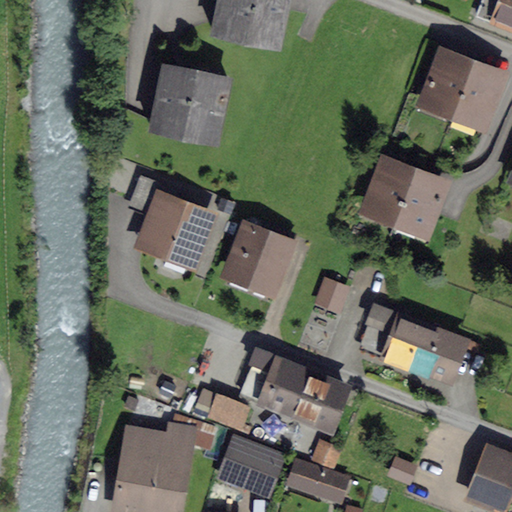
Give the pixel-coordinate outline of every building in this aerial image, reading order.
[(223,0),(216,37),(280,51),(290,0),(223,0)] [(511,0),(499,0),(490,23),(511,32),(511,0)] [(415,106),(452,121),(476,64),(438,49),(415,106)] [(511,83),(511,78),(476,64),(452,121),(490,137),(511,83)] [(150,133),(220,147),(233,82),(163,68),(150,133)] [(346,231),(384,246),(405,190),(368,176),(346,231)] [(441,204),(405,190),(384,246),(419,260),(441,204)] [(139,246),(189,265),(208,217),(158,198),(139,246)] [(229,273),(272,289),(289,242),(245,227),(229,273)] [(314,301),(339,310),(346,289),(321,281),(314,301)] [(373,356),(445,383),(463,336),(365,300),(356,325),(382,334),(373,356)] [(254,398),(328,427),(344,385),(259,352),(248,381),(259,385),(254,398)] [(205,412),(238,428),(247,408),(214,393),(205,412)] [(131,429),(118,506),(151,511),(175,511),(189,430),(166,426),(165,435),(131,429)] [(312,459),(333,467),(339,449),(318,442),(312,459)] [(218,482),(265,499),(278,461),(231,445),(218,482)] [(504,509),(511,511),(511,458),(496,452),(495,452),(490,450),(471,497),(504,510),(504,509)] [(396,455),(388,475),(408,484),(416,464),(396,455)] [(338,499),(344,478),(301,464),(294,485),(338,499)]
